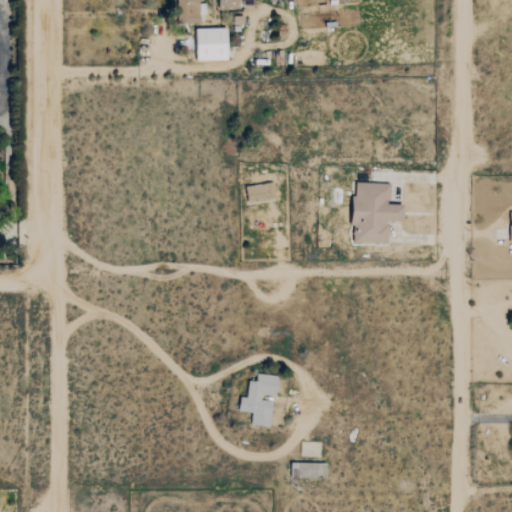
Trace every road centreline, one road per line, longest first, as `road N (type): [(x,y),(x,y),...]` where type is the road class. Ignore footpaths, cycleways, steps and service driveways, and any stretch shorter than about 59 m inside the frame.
road 1 (track): [(51,511),(47,0)]
road 2 (track): [(451,511),(451,0)]
road 3 (track): [(49,285),(130,326),(187,380),(256,357),(282,360),(301,382),(302,410),(292,439),(258,457),(213,436),(187,380)]
road 4 (track): [(49,230),(101,264),(172,261),(251,273),(426,268),(451,245)]
road 5 (track): [(48,71),(218,68),(254,47),(289,41),(291,22),(265,10),(250,26),(249,49)]
